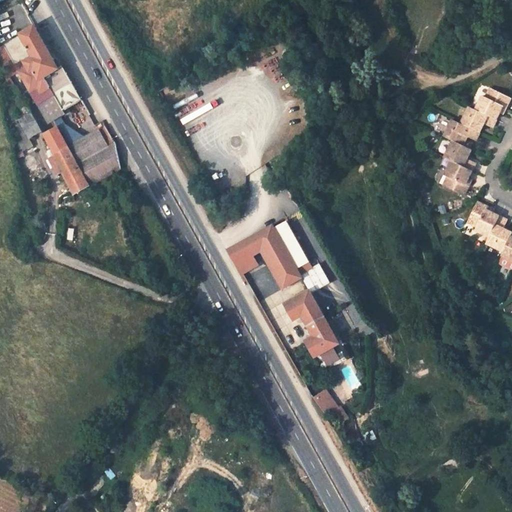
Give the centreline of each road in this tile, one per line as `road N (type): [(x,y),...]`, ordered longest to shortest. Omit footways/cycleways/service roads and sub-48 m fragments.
road 1 (primary): [(357,511),(79,0)]
road 2 (primary): [(55,0),(219,294)]
road 3 (residential): [(219,294),(198,303),(58,511)]
road 4 (primary): [(219,294),(340,511)]
